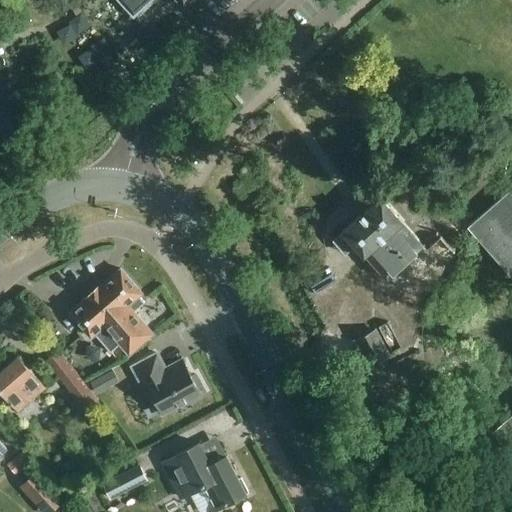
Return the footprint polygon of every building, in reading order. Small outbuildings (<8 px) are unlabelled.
[(116,0),(133,18),(152,0),(176,0),(183,8),(191,0),(116,0)] [(511,187),(480,215),(467,227),(482,244),(511,278),(511,187)] [(443,264),(454,255),(435,235),(424,244),(382,197),(334,240),(345,253),(355,244),(396,290),(414,274),(419,280),(441,261),(443,264)] [(95,291),(140,345),(153,333),(134,311),(145,302),(139,296),(142,293),(121,269),(95,291)] [(129,354),(140,345),(95,291),(70,312),(91,337),(95,334),(110,352),(120,343),(129,354)] [(174,343),(193,334),(188,326),(170,334),(174,343)] [(355,340),(369,367),(388,357),(374,330),(355,340)] [(43,359),(83,412),(97,401),(58,349),(43,359)] [(192,376),(183,360),(164,370),(156,355),(157,354),(157,353),(132,366),(141,383),(146,381),(163,413),(204,390),(196,375),(192,376)] [(0,370),(0,391),(17,411),(45,387),(18,355),(0,370)] [(97,393),(117,382),(111,372),(91,382),(97,393)] [(511,414),(493,432),(511,453),(511,414)] [(210,465),(199,443),(161,462),(179,497),(202,485),(214,509),(246,492),(228,456),(210,465)] [(22,453),(7,466),(17,476),(31,463),(22,453)] [(140,467),(104,486),(111,498),(146,479),(140,467)] [(38,470),(23,483),(36,498),(51,485),(38,470)]
